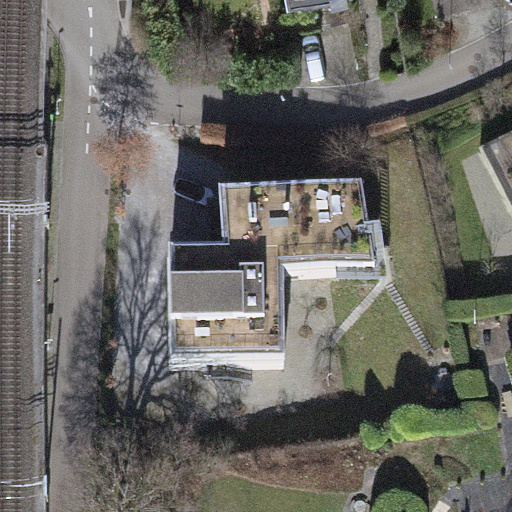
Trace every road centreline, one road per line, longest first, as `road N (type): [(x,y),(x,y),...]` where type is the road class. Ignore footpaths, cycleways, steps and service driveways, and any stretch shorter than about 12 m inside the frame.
road 1 (residential): [(72,511),(95,50)]
road 2 (residential): [(511,47),(443,83),(363,110),(220,108),(143,93),(95,50)]
